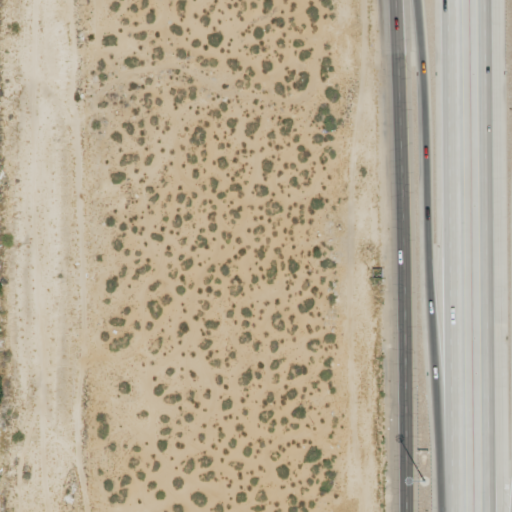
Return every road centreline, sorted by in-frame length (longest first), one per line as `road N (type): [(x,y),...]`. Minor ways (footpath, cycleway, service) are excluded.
road 1 (motorway): [(415,0),(443,511)]
road 2 (secondary): [(393,0),(404,511)]
road 3 (motorway): [(447,0),(452,511)]
road 4 (motorway): [(495,511),(491,0)]
